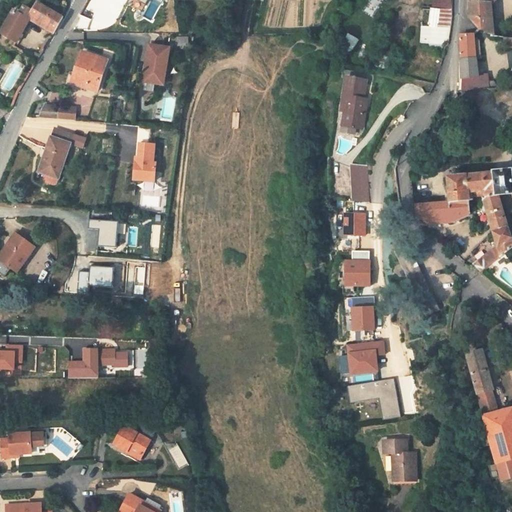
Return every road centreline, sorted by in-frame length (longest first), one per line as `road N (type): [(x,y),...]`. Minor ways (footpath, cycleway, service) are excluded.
road 1 (residential): [(426,114),(390,141),(376,181),(397,367)]
road 2 (unclassified): [(477,283),(412,228),(404,167),(426,114)]
road 3 (tertiary): [(81,0),(0,157)]
road 4 (unclassified): [(455,428),(457,330),(477,283)]
road 5 (unclassified): [(426,114),(450,71),(461,0)]
